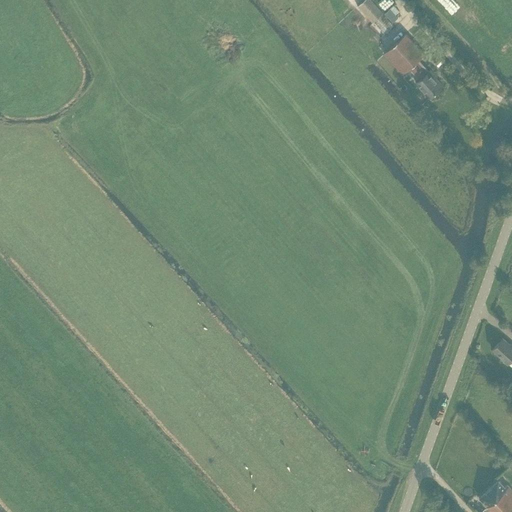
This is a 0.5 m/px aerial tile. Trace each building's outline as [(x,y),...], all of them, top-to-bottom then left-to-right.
[(374,21),(385,33),(393,25),(382,13),(383,13),(371,0),(364,0),(358,6),(373,22),(374,21)] [(398,17),(390,7),(384,12),(393,22),(398,17)] [(429,71),(418,59),(424,53),(406,33),(384,53),(405,76),(411,70),(420,79),(416,83),(430,97),(443,85),(436,77),(437,77),(430,69),(429,71)] [(511,345),(503,338),(493,349),(503,358),(502,358),(508,363),(511,358),(511,345)] [(505,486),(499,479),(480,497),(487,506),(485,507),(489,511),(511,511),(511,489),(507,484),(505,486)]
